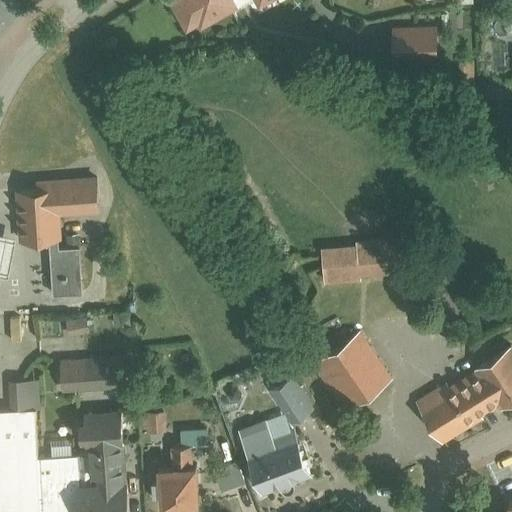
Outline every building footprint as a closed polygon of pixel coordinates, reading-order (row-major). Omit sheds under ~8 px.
[(178,0),(174,3),(187,27),(198,21),(200,25),(241,3),(239,0),(256,0),(258,4),(265,0),(178,0)] [(435,24),(390,24),(389,50),(435,50),(435,24)] [(50,182),(14,184),(17,239),(64,237),(62,210),(99,208),(97,174),(49,177),(50,182)] [(14,230),(0,227),(0,269),(6,271),(14,230)] [(416,234),(321,243),(325,280),(419,271),(416,234)] [(79,242),(48,243),(50,289),(81,288),(79,242)] [(87,316),(66,317),(67,332),(88,331),(87,316)] [(360,333),(318,359),(346,404),(388,378),(360,333)] [(447,379),(415,398),(441,441),(484,416),(481,410),(497,401),(499,404),(511,396),(511,343),(449,382),(447,379)] [(121,354),(59,359),(61,389),(123,384),(121,354)] [(288,370),(268,381),(288,417),(308,406),(288,370)] [(38,375),(8,376),(9,405),(35,404),(39,404),(38,375)] [(77,449),(79,511),(128,511),(123,403),(75,405),(76,433),(82,433),(83,449),(77,449)] [(0,509),(5,511),(79,511),(77,449),(37,452),(35,404),(9,405),(0,405),(0,509)] [(268,419),(240,430),(263,493),(314,475),(295,423),(272,431),(268,419)] [(168,460),(156,460),(157,498),(195,497),(193,440),(168,441),(168,460)] [(212,462),(220,487),(244,479),(235,454),(212,462)]
